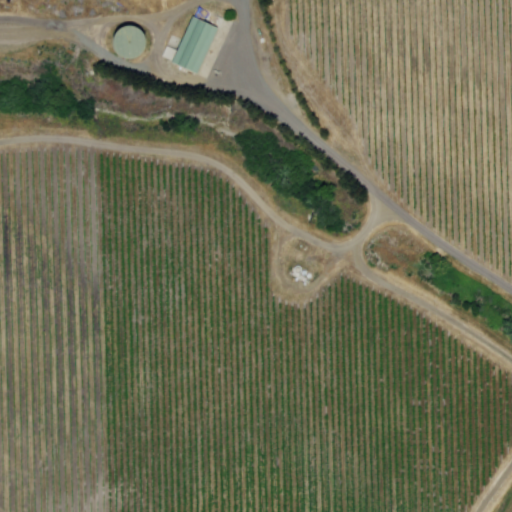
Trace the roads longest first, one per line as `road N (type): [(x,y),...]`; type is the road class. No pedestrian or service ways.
road 1 (track): [(511,287),(385,206),(296,122),(257,76),(248,0)]
road 2 (track): [(482,511),(511,468),(500,354),(363,269),(363,240),(385,206)]
road 3 (track): [(363,240),(329,246),(197,159),(71,140),(0,144)]
road 4 (track): [(248,0),(199,1),(172,19),(159,57),(131,68),(60,33),(0,23)]
